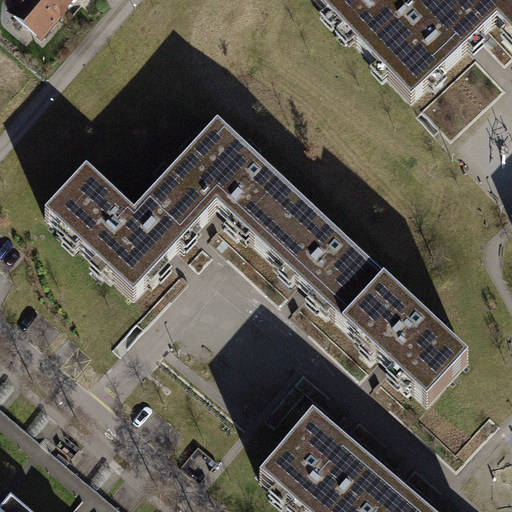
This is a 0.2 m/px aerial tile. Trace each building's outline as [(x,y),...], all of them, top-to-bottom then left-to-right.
[(21,0),(9,15),(44,43),(79,0),(21,0)] [(511,0),(313,0),(313,1),(412,105),(474,47),(498,24),(511,39),(511,0)] [(385,369),(428,409),(469,365),(218,131),(135,220),(88,176),(46,220),(134,302),(174,260),(218,213),(223,218),(304,294),(385,369)] [(314,422),(260,484),(292,511),(419,511),(393,489),(337,441),(314,422)] [(23,511),(10,501),(0,511),(23,511)]
